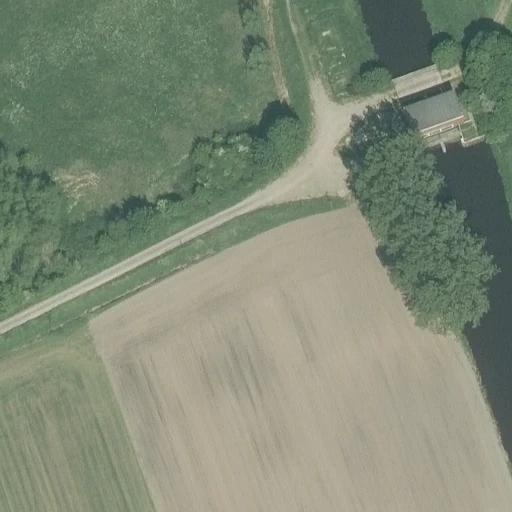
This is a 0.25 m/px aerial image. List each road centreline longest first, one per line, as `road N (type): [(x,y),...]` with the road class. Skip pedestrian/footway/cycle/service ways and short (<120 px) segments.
road 1 (unclassified): [(0,324),(276,188),(309,158),(327,124),(447,80),(492,30)]
road 2 (track): [(327,124),(300,0)]
